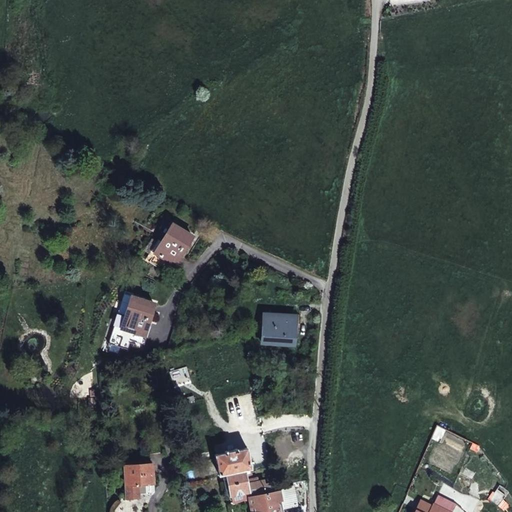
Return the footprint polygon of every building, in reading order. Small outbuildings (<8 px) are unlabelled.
[(154,253),(175,265),(193,235),(173,223),(154,253)] [(155,303),(131,294),(125,315),(121,328),(130,331),(144,336),(155,303)] [(121,328),(125,315),(113,311),(106,334),(127,341),(130,331),(121,328)] [(263,314),(261,341),(295,343),(296,317),(263,314)] [(247,492),(248,496),(275,490),(274,482),(266,483),(265,479),(258,481),(258,477),(255,477),(251,478),(250,472),(246,472),(245,469),(251,468),(247,448),(237,450),(237,448),(224,451),(225,452),(215,454),(219,475),(226,474),(230,496),(247,492)] [(127,499),(139,498),(139,494),(145,493),(144,485),(154,484),(152,461),(124,464),(127,499)] [(298,502),(294,481),(284,483),(285,488),(280,489),(283,500),(279,501),(280,506),(298,502)] [(280,511),(280,506),(279,501),(283,500),(280,489),(275,490),(248,496),(248,498),(250,511),(280,511)] [(230,496),(231,502),(248,498),(248,496),(247,492),(230,496)] [(438,493),(433,503),(451,511),(456,502),(438,493)] [(421,499),(414,511),(451,511),(433,503),(432,505),(421,499)]
